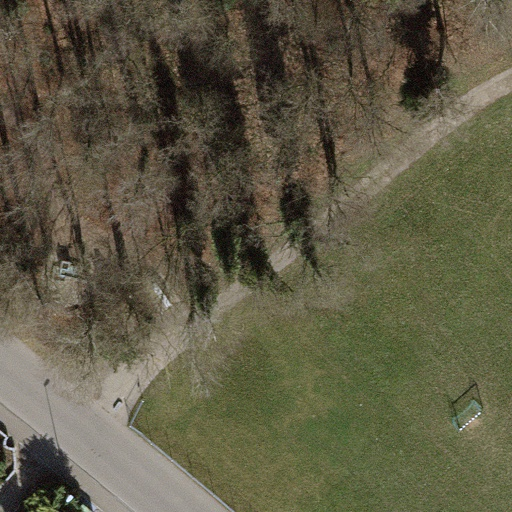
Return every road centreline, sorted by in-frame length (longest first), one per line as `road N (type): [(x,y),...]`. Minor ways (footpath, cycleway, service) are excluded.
road 1 (track): [(95,435),(226,296),(453,117),(511,85)]
road 2 (residential): [(0,360),(181,511)]
